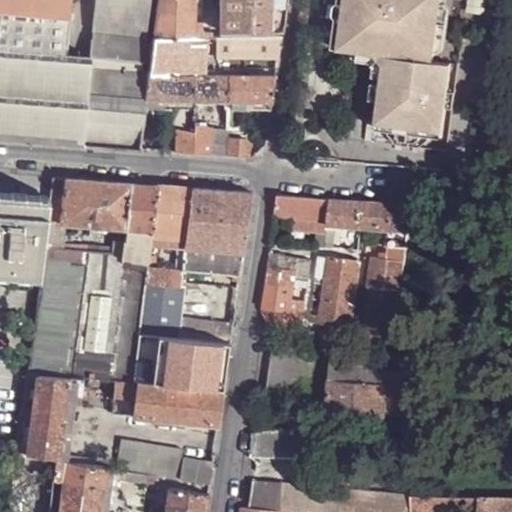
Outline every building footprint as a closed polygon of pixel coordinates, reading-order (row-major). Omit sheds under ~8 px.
[(70,14),(70,0),(0,0),(0,7),(1,8),(70,14)] [(95,0),(93,29),(146,34),(150,0),(95,0)] [(159,0),(155,36),(155,38),(187,37),(196,37),(196,0),(159,0)] [(219,0),(220,31),(282,30),(286,0),(219,0)] [(338,0),(332,44),(377,51),(385,61),(375,126),(441,135),(451,62),(434,59),(442,0),(338,0)] [(70,14),(1,8),(0,13),(0,15),(0,48),(66,55),(70,14)] [(0,15),(0,13),(0,137),(58,142),(83,145),(140,149),(142,135),(146,106),(147,98),(151,74),(155,38),(155,36),(146,34),(93,29),(91,58),(66,55),(0,48),(0,15)] [(151,74),(186,74),(187,37),(155,38),(151,74)] [(186,74),(196,74),(197,37),(196,37),(187,37),(186,74)] [(216,37),(216,58),(278,58),(282,37),(216,37)] [(147,98),(195,100),(196,75),(196,74),(186,74),(151,74),(147,98)] [(273,102),(275,78),(196,75),(195,100),(233,101),(273,102)] [(147,98),(146,106),(153,106),(196,107),(195,100),(147,98)] [(271,109),(273,102),(233,101),(233,108),(271,109)] [(207,122),(196,121),(195,130),(194,143),(195,153),(211,155),(214,130),(206,129),(207,122)] [(177,128),(177,142),(194,143),(195,130),(177,128)] [(211,155),(228,156),(230,142),(225,130),(214,130),(211,155)] [(177,142),(177,152),(195,153),(194,143),(177,142)] [(249,157),(251,147),(247,144),(230,142),(228,156),(249,157)] [(67,178),(55,177),(52,195),(52,198),(49,222),(62,223),(67,178)] [(132,183),(67,178),(62,223),(62,224),(65,224),(128,229),(132,183)] [(132,183),(128,229),(127,243),(125,254),(113,253),(99,251),(84,377),(89,377),(103,379),(113,380),(135,381),(140,340),(141,335),(147,284),(148,268),(149,261),(151,255),(151,246),(153,235),(159,186),(132,183)] [(191,188),(159,186),(153,235),(187,238),(191,188)] [(253,193),(191,188),(187,238),(186,247),(244,252),(253,193)] [(0,193),(0,272),(9,273),(42,276),(45,248),(49,222),(52,198),(0,193)] [(278,194),(275,214),(289,216),(318,217),(327,218),(330,198),(278,194)] [(411,205),(330,198),(327,218),(326,223),(333,224),(391,228),(407,229),(411,207),(411,205)] [(331,247),(333,224),(326,223),(327,218),(318,217),(289,216),(288,230),(317,231),(316,245),(331,247)] [(45,248),(63,249),(64,244),(65,224),(62,224),(62,223),(49,222),(45,248)] [(128,229),(65,224),(64,244),(90,246),(89,251),(94,251),(95,247),(99,246),(99,251),(113,253),(114,242),(127,243),(128,229)] [(391,228),(388,245),(405,248),(407,229),(391,228)] [(186,247),(187,238),(153,235),(151,246),(179,248),(186,249),(186,247)] [(125,254),(127,243),(114,242),(113,253),(125,254)] [(379,257),(373,256),(369,286),(372,287),(364,341),(392,344),(405,248),(388,245),(388,251),(381,250),(379,257)] [(241,275),(244,252),(186,247),(186,249),(185,256),(184,265),(184,270),(241,275)] [(45,248),(42,276),(40,291),(29,373),(40,374),(72,377),(79,377),(84,377),(99,251),(94,251),(89,251),(63,249),(45,248)] [(177,265),(184,265),(185,256),(186,249),(179,248),(177,265)] [(314,276),(325,277),(328,256),(317,254),(314,276)] [(269,255),(267,266),(295,271),(297,259),(269,255)] [(321,311),(319,319),(350,324),(359,260),(328,256),(325,277),(322,298),(321,306),(321,311)] [(295,271),(294,277),(305,279),(308,260),(297,259),(295,271)] [(267,266),(261,305),(286,310),(290,310),(290,307),(292,296),(293,286),(294,277),(295,271),(267,266)] [(147,284),(182,288),(183,271),(177,271),(148,268),(147,284)] [(40,291),(42,276),(9,273),(8,287),(40,291)] [(294,277),(293,286),(304,287),(305,279),(294,277)] [(147,284),(141,335),(154,336),(169,338),(177,338),(179,320),(183,288),(182,288),(147,284)] [(299,297),(292,296),(290,307),(297,308),(299,297)] [(311,305),(321,306),(322,298),(313,297),(311,305)] [(268,325),(283,326),(286,310),(261,305),(261,307),(268,321),(268,325)] [(290,310),(286,310),(283,326),(292,328),(294,311),(290,310)] [(310,310),(308,318),(319,319),(321,311),(310,310)] [(201,340),(231,343),(234,324),(179,320),(177,338),(201,340)] [(283,326),(268,325),(266,335),(309,339),(310,330),(292,328),(283,326)] [(332,331),(316,329),(315,339),(315,346),(330,347),(331,339),(332,331)] [(224,389),(231,343),(201,340),(177,338),(169,338),(168,343),(163,384),(224,389)] [(163,384),(168,343),(154,341),(140,340),(135,381),(138,382),(163,384)] [(274,341),(266,396),(295,400),(296,396),(303,352),(304,345),(274,341)] [(303,352),(296,396),(313,398),(320,355),(303,352)] [(406,414),(404,371),(388,371),(388,369),(370,368),(371,359),(331,355),(330,378),(387,382),(384,412),(406,414)] [(32,431),(29,455),(57,460),(60,461),(69,396),(71,386),(72,377),(40,374),(32,431)] [(71,386),(69,396),(77,397),(82,397),(84,377),(79,377),(72,377),(71,386)] [(330,378),(328,409),(384,412),(387,382),(330,378)] [(103,379),(101,388),(112,389),(113,380),(103,379)] [(137,391),(138,382),(135,381),(113,380),(112,389),(137,391)] [(224,389),(163,384),(138,382),(137,391),(134,414),(185,420),(214,422),(220,423),(224,389)] [(60,461),(68,462),(69,454),(77,397),(69,396),(60,461)] [(29,455),(32,431),(21,429),(18,454),(29,455)] [(257,456),(310,457),(309,429),(253,433),(250,456),(257,456)] [(328,430),(309,429),(310,457),(327,459),(328,430)] [(171,477),(176,478),(182,449),(119,438),(115,468),(134,471),(171,477)] [(409,455),(408,447),(394,447),(394,454),(409,455)] [(374,452),(373,463),(409,466),(409,455),(394,454),(384,453),(374,452)] [(29,455),(18,454),(17,458),(15,470),(10,494),(9,511),(51,511),(55,482),(57,460),(29,455)] [(183,456),(180,478),(210,483),(212,469),(214,460),(183,456)] [(61,511),(100,511),(107,468),(98,466),(68,462),(60,461),(57,460),(55,482),(65,483),(61,511)] [(100,511),(107,511),(111,488),(114,468),(107,468),(100,511)] [(124,490),(125,477),(133,478),(134,471),(115,468),(114,468),(111,488),(124,490)] [(171,477),(134,471),(133,478),(169,483),(171,477)] [(254,480),(250,508),(282,511),(290,511),(411,511),(411,495),(254,480)] [(206,511),(209,493),(169,487),(166,511),(165,511),(206,511)] [(511,511),(511,497),(411,495),(411,511),(511,511)]
